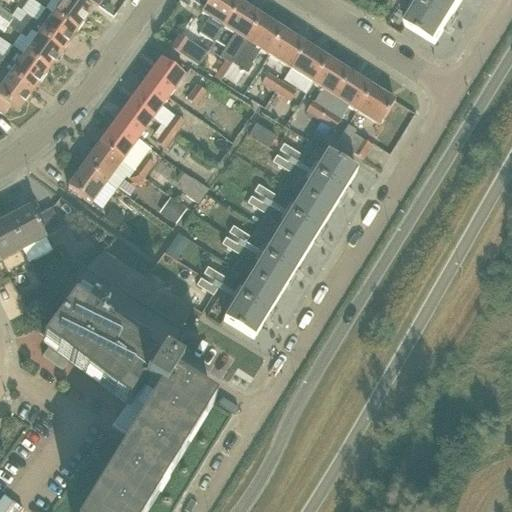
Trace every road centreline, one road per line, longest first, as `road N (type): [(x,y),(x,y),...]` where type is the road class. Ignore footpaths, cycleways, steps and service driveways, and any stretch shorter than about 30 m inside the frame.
road 1 (secondary): [(511,55),(295,408),(241,511)]
road 2 (residential): [(196,511),(450,98)]
road 3 (secondary): [(307,511),(511,161)]
road 4 (residential): [(0,169),(83,97),(155,0)]
road 5 (unknown): [(93,275),(277,380)]
road 6 (residential): [(450,98),(300,0)]
